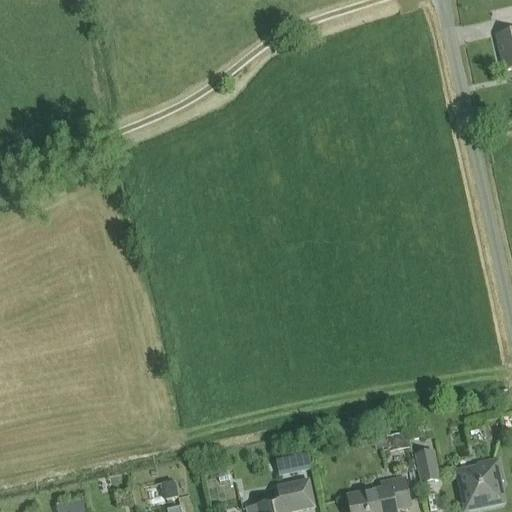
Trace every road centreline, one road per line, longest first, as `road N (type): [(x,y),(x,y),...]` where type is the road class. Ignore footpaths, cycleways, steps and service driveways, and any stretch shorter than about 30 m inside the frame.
road 1 (track): [(387,0),(274,39),(153,122),(0,190)]
road 2 (residential): [(511,330),(440,0)]
